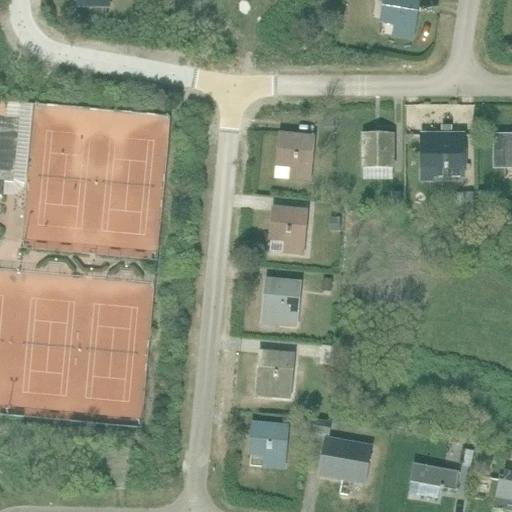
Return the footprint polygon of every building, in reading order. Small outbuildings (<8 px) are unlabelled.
[(384,0),(381,24),(382,25),(382,22),(415,28),(415,27),(413,27),(417,0),(384,0)] [(19,121),(0,118),(0,175),(0,174),(14,175),(19,121)] [(392,137),(379,137),(379,131),(378,131),(378,137),(364,137),(363,137),(363,168),(374,168),(374,171),(377,171),(377,164),(390,164),(390,172),(392,172),(392,137)] [(281,137),(281,135),(280,135),(276,178),(309,181),(310,169),(311,169),(311,168),(310,168),(312,138),(311,137),(311,140),(281,137)] [(462,137),(422,137),(422,168),(434,168),(434,177),(462,177),(462,172),(462,137)] [(511,137),(506,137),(494,137),(494,168),(511,168),(511,137)] [(484,194),(475,194),(475,205),(484,205),(484,194)] [(473,195),(457,195),(457,207),(473,207),(473,195)] [(274,211),(274,209),(273,209),(269,253),(302,256),(303,243),(304,243),(304,242),(303,242),(306,212),(305,212),(304,214),(274,211)] [(267,283),(268,281),(267,281),(263,324),(295,327),(296,315),(298,315),(298,314),(296,314),(299,284),(298,283),(298,286),(267,283)] [(323,281),(322,291),(329,292),(330,282),(323,281)] [(316,350),(315,365),(327,366),(328,351),(316,350)] [(261,354),(261,352),(260,352),(256,396),(289,399),(290,387),(291,387),(291,386),(290,385),(293,355),(292,355),(291,358),(261,354)] [(330,425),(317,422),(315,422),(312,433),(328,436),(330,425)] [(254,426),(254,424),(253,424),(250,457),(252,457),(252,455),(285,458),(285,457),(283,457),(286,427),(285,427),(285,429),(254,426)] [(370,450),(329,442),(325,441),(319,475),(364,484),(370,450)] [(455,492),(459,474),(413,466),(410,484),(411,484),(411,483),(440,489),(440,490),(443,490),(443,488),(454,490),(454,492),(455,492)] [(495,499),(493,509),(511,511),(511,473),(504,472),(502,482),(498,481),(495,499)]
